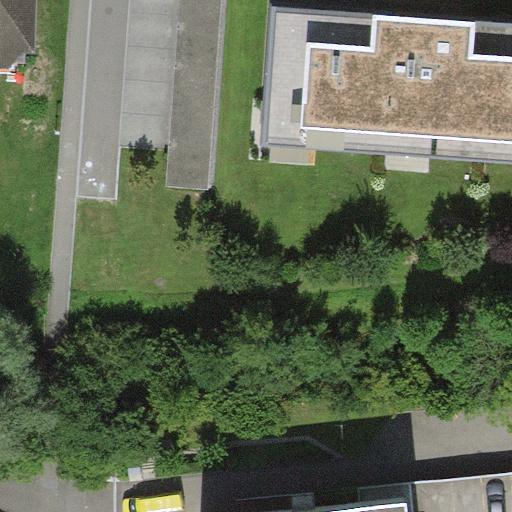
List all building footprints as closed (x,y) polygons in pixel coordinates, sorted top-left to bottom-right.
[(30,0),(0,0),(0,34),(30,36),(30,0)] [(179,0),(131,0),(122,148),(170,151),(179,0)] [(181,0),(169,189),(213,192),(225,0),(181,0)] [(511,7),(394,0),(269,0),(260,137),(511,153),(511,7)] [(388,511),(388,503),(289,511),(388,511)]
